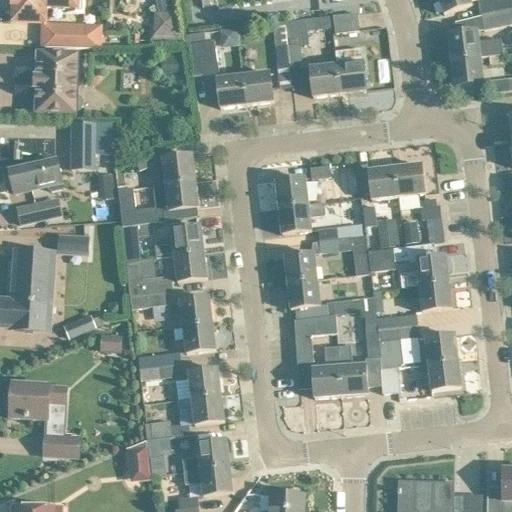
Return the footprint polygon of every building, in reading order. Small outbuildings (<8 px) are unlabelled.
[(45,24),(46,10),(64,10),(64,14),(84,15),(84,2),(78,2),(78,0),(13,0),(13,9),(15,9),(15,23),(45,24)] [(438,0),(445,17),(473,7),(470,0),(438,0)] [(511,0),(488,0),(477,2),(481,17),(511,10),(511,0)] [(511,26),(511,10),(481,17),(484,33),(511,26)] [(334,18),(335,29),(336,36),(360,34),(358,15),(334,18)] [(331,19),(286,24),(288,48),(290,67),(302,66),(301,47),(309,46),(308,32),(316,31),(333,29),(332,18),(331,19)] [(101,30),(86,29),(45,28),(44,50),(100,51),(101,30)] [(236,30),(219,32),(222,51),(239,48),(236,30)] [(449,37),(452,63),(481,60),(481,59),(503,56),(501,40),(479,43),(478,33),(449,37)] [(204,34),(185,37),(187,48),(192,79),(219,75),(214,44),(206,45),(204,34)] [(288,48),(276,49),(278,68),(290,67),(288,48)] [(163,54),(163,76),(180,76),(181,55),(163,54)] [(36,79),(35,91),(37,91),(37,114),(79,116),(79,114),(81,112),(83,109),(83,102),(81,99),(79,97),(80,56),(38,55),(38,79),(36,79)] [(452,63),(455,90),(485,86),(481,60),(452,63)] [(364,65),(338,68),(341,97),(367,94),(364,65)] [(338,68),(311,71),(314,100),(341,97),(338,68)] [(274,105),(271,76),(244,79),(248,108),(274,105)] [(248,108),(244,79),(218,82),(221,111),(248,108)] [(511,92),(511,81),(490,84),(492,95),(511,92)] [(117,126),(72,125),(72,173),(97,173),(97,155),(117,155),(117,126)] [(154,153),(136,161),(141,172),(158,165),(157,161),(164,161),(167,186),(167,188),(196,185),(193,157),(179,159),(179,156),(200,153),(199,142),(171,146),(154,153)] [(64,190),(57,162),(9,173),(14,191),(46,184),(48,190),(48,191),(52,193),(64,190)] [(422,167),(397,170),(400,200),(426,197),(422,167)] [(331,180),(329,168),(311,170),(312,182),(331,180)] [(397,170),(369,174),(373,203),(400,200),(397,170)] [(114,177),(98,178),(99,185),(115,184),(114,177)] [(277,184),(280,212),(309,208),(309,207),(306,181),(277,184)] [(118,191),(123,229),(137,227),(165,225),(164,215),(170,214),(199,210),(196,185),(167,188),(167,186),(154,187),(157,208),(137,211),(134,189),(118,191)] [(360,197),(337,197),(337,215),(361,214),(360,197)] [(22,227),(64,217),(60,201),(18,211),(22,227)] [(422,221),(427,221),(430,247),(435,247),(444,245),(442,220),(441,210),(437,210),(436,202),(425,203),(425,202),(420,203),(422,221)] [(312,234),(311,219),(319,218),(318,206),(309,207),(309,208),(280,212),(283,237),(312,234)] [(374,209),(363,211),(365,228),(365,230),(371,229),(377,228),(374,209)] [(396,222),(377,224),(380,250),(399,247),(396,222)] [(416,224),(403,225),(405,246),(419,245),(416,224)] [(137,227),(123,229),(124,240),(127,264),(128,265),(142,263),(139,240),(139,238),(137,227)] [(319,233),(321,245),(367,239),(366,237),(365,230),(365,228),(319,233)] [(174,247),(155,249),(157,262),(160,262),(176,260),(205,256),(202,229),(182,231),(172,232),(174,247)] [(367,239),(321,245),(322,256),(354,252),(356,277),(372,276),(372,274),(368,253),(367,239)] [(89,242),(60,240),(59,256),(88,258),(89,242)] [(430,247),(368,253),(372,274),(396,271),(395,264),(411,262),(417,262),(418,273),(400,275),(402,289),(407,289),(407,290),(450,285),(447,258),(438,260),(435,247),(430,247)] [(0,328),(11,330),(11,331),(51,334),(53,306),(56,255),(16,252),(15,272),(21,272),(20,285),(19,285),(18,302),(0,300),(0,328)] [(208,282),(205,256),(176,260),(178,284),(179,285),(188,284),(208,282)] [(305,257),(285,260),(289,287),(319,283),(316,256),(305,257)] [(157,280),(155,261),(142,263),(128,265),(132,301),(174,296),(172,279),(157,280)] [(319,283),(289,287),(292,313),(300,312),(302,323),(337,318),(365,314),(367,314),(374,313),(373,301),(367,302),(328,307),(322,308),(319,283)] [(421,299),(423,315),(453,311),(450,285),(407,290),(408,301),(421,299)] [(375,301),(373,301),(374,313),(377,334),(419,329),(418,318),(378,322),(377,314),(384,313),(382,292),(374,293),(375,301)] [(133,311),(175,306),(174,296),(132,301),(133,311)] [(181,303),(184,330),(213,327),(210,300),(181,303)] [(112,305),(110,309),(110,318),(123,318),(123,305),(112,305)] [(367,314),(365,314),(367,361),(380,360),(377,334),(374,313),(367,314)] [(64,327),(70,341),(97,330),(97,328),(105,325),(102,317),(94,320),(91,316),(64,327)] [(302,323),(295,323),(298,366),(314,365),(315,365),(313,338),(338,336),(337,318),(302,323)] [(216,353),(213,327),(184,330),(187,356),(216,353)] [(419,329),(377,334),(380,360),(381,372),(394,370),(394,371),(399,371),(404,366),(402,342),(421,340),(419,329)] [(456,337),(426,341),(429,367),(459,364),(456,337)] [(102,338),(100,354),(122,356),(123,339),(102,338)] [(349,347),(339,348),(343,399),(369,397),(368,390),(366,368),(352,369),(351,347),(349,348),(349,347)] [(326,371),(313,371),(315,401),(343,399),(339,348),(325,349),(326,371)] [(139,359),(140,371),(182,366),(181,354),(139,359)] [(429,367),(432,394),(462,390),(459,364),(429,367)] [(184,378),(182,366),(140,371),(142,382),(165,380),(165,381),(184,378)] [(394,370),(381,372),(383,388),(382,389),(383,396),(401,395),(400,375),(399,371),(394,371),(394,370)] [(189,375),(192,400),(193,402),(222,399),(219,371),(189,375)] [(12,421),(48,423),(49,404),(66,405),(67,391),(14,387),(12,421)] [(147,442),(140,445),(147,444),(191,438),(190,426),(195,425),(196,428),(225,424),(222,399),(193,402),(192,400),(178,402),(181,426),(171,427),(171,422),(145,425),(147,442)] [(300,402),(302,414),(315,412),(313,399),(300,402)] [(175,455),(174,452),(192,450),(191,438),(147,444),(151,482),(152,482),(152,479),(160,478),(158,457),(175,455)] [(80,441),(66,440),(46,439),(45,459),(79,461),(80,441)] [(231,470),(227,443),(198,446),(200,459),(183,461),(184,475),(231,470)] [(131,485),(151,482),(147,444),(140,445),(129,449),(128,449),(127,450),(131,485)] [(234,496),(231,470),(184,475),(186,487),(203,485),(204,499),(234,496)] [(488,490),(487,511),(511,511),(511,471),(504,472),(504,490),(488,490)] [(481,511),(482,498),(462,498),(461,511),(453,511),(454,485),(400,484),(400,492),(399,492),(399,496),(400,496),(399,511),(481,511)] [(271,511),(308,511),(309,498),(294,497),(294,496),(291,496),(290,498),(272,497),(271,511)] [(179,501),(180,511),(199,511),(198,498),(179,501)]
